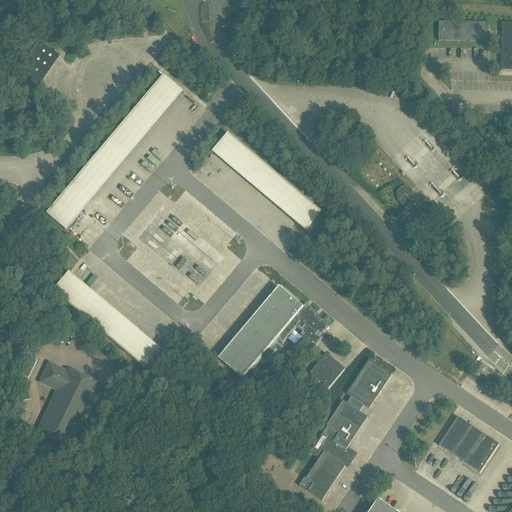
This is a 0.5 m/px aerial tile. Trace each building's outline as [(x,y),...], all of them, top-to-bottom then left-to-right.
[(487,24),(438,23),(438,43),(486,44),(487,24)] [(511,24),(501,25),(500,71),(511,71),(511,24)] [(14,76),(36,92),(60,58),(37,42),(14,76)] [(46,215),(65,231),(181,92),(162,76),(46,215)] [(412,201),(412,200),(413,198),(413,196),(413,195),(413,193),(412,191),(411,190),(409,189),(408,188),(406,188),(404,188),(402,188),(400,189),(399,191),(398,192),(397,194),(397,196),(397,197),(397,199),(398,201),(398,202),(406,210),(412,203),(411,202),(412,201)] [(306,311),(279,288),(218,359),(242,380),(240,382),(246,387),(259,372),(255,368),(259,363),(264,366),(277,351),(272,347),(277,341),(282,345),(296,328),(302,333),(300,336),(314,349),(323,339),(320,337),(329,327),(315,315),(315,313),(308,307),(306,311)] [(345,370),(326,355),(307,378),(326,393),(345,370)] [(29,380),(37,362),(31,359),(22,377),(29,380)] [(343,402),(327,427),(328,428),(310,454),(319,460),(306,480),(305,479),(299,487),(322,502),(345,468),(348,470),(358,455),(348,449),(368,419),(359,413),(364,407),(369,410),(392,376),(370,361),(347,395),(351,398),(347,405),(343,402)] [(65,371),(48,363),(38,385),(54,393),(35,433),(72,451),(103,388),(66,370),(65,371)] [(482,365),(477,372),(478,373),(488,380),(490,377),(491,376),(491,375),(489,374),(487,373),(489,371),(488,369),(486,368),(484,366),(482,365)] [(23,402),(30,401),(27,381),(20,382),(23,402)] [(21,406),(13,422),(21,426),(29,410),(21,406)] [(458,418),(439,447),(480,474),(499,446),(458,418)] [(393,511),(378,501),(370,511),(393,511)]
